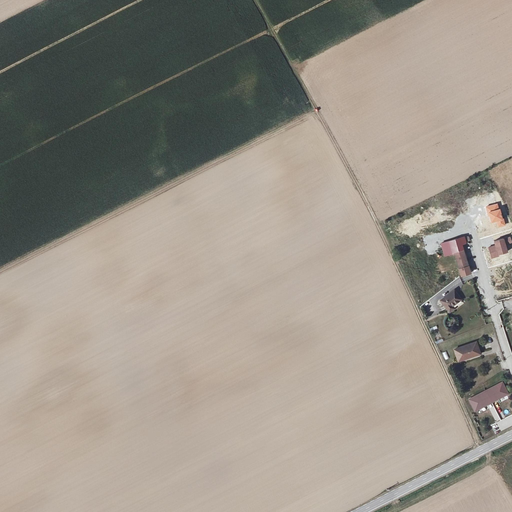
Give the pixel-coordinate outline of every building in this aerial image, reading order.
[(492,223),(497,221),(498,227),(505,225),(503,220),(502,220),(500,210),(499,210),(497,204),(486,207),(489,216),(490,216),(492,223)] [(461,277),(472,273),(463,244),(467,243),(465,236),(450,241),(454,254),(461,277)] [(495,241),(496,246),(489,248),(492,258),(499,256),(499,255),(508,252),(505,245),(511,242),(510,237),(495,241)] [(454,254),(450,241),(443,243),(447,256),(454,254)] [(462,301),(454,289),(440,300),(451,314),(456,310),(454,307),(462,301)] [(481,351),(477,341),(455,349),(460,361),(465,360),(464,357),(481,351)] [(469,400),(475,412),(509,394),(502,382),(469,400)]
